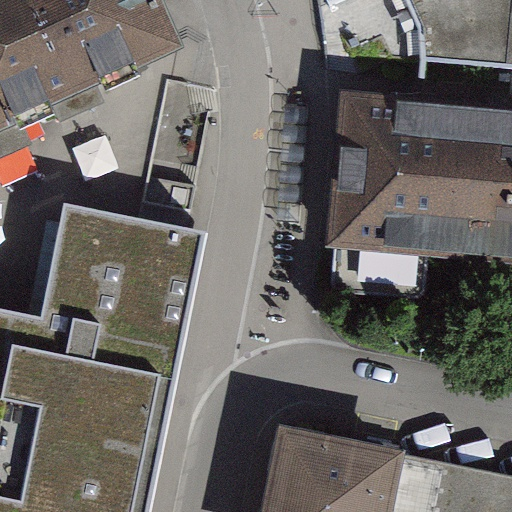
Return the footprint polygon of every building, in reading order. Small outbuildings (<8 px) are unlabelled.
[(160,0),(0,0),(0,134),(183,49),(160,0)] [(511,0),(407,0),(421,30),(421,62),(511,69),(511,0)] [(511,114),(341,99),(327,252),(511,269),(511,114)] [(0,511),(150,511),(207,233),(64,206),(43,318),(0,309),(0,511)] [(511,511),(511,481),(280,438),(265,511),(511,511)]
